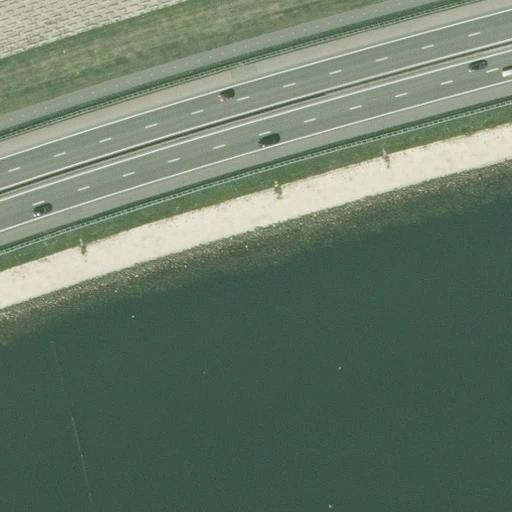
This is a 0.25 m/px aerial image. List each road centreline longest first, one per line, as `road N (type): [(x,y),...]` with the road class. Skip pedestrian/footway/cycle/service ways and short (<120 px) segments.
road 1 (motorway): [(0,216),(511,65)]
road 2 (motorway): [(511,23),(0,173)]
